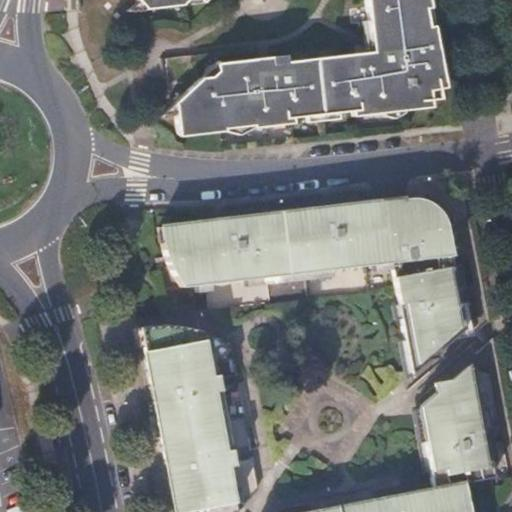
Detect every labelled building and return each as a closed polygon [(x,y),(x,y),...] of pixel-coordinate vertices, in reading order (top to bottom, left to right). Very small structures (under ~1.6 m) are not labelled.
[(133,0),(143,11),(179,6),(185,0),(196,0),(200,3),(203,0),(133,0)] [(363,0),(370,54),(284,64),(283,57),(214,66),(215,73),(209,78),(199,79),(174,104),(179,136),(224,131),(223,129),(251,126),(252,128),(291,124),(291,118),(350,111),(351,117),(428,108),(427,91),(443,88),(425,0),(363,0)] [(170,271),(182,290),(392,268),(414,369),(462,326),(451,266),(455,259),(448,224),(440,213),(429,204),(417,200),(395,201),(158,228),(161,244),(165,256),(170,271)] [(125,336),(162,511),(235,511),(252,487),(221,346),(202,336),(180,331),(163,331),(150,330),(136,333),(125,336)] [(415,414),(429,480),(444,479),(445,486),(488,476),(487,470),(467,370),(448,387),(430,389),(431,401),(415,414)] [(467,511),(462,483),(310,511),(467,511)]
